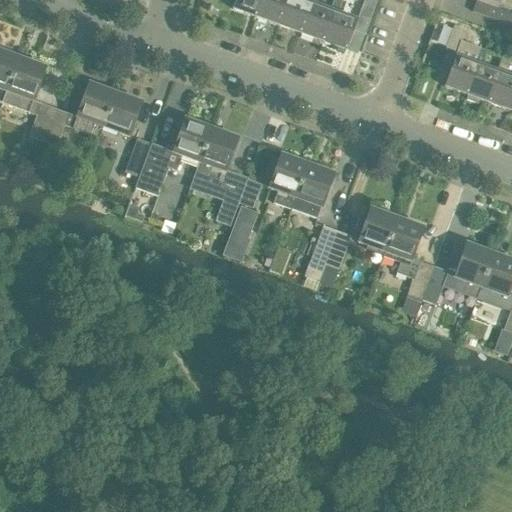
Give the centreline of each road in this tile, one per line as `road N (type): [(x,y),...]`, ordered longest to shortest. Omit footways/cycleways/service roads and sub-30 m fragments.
road 1 (residential): [(381,123),(156,43)]
road 2 (residential): [(511,170),(381,123)]
road 3 (residential): [(381,123),(426,0)]
road 4 (residential): [(156,43),(39,0)]
